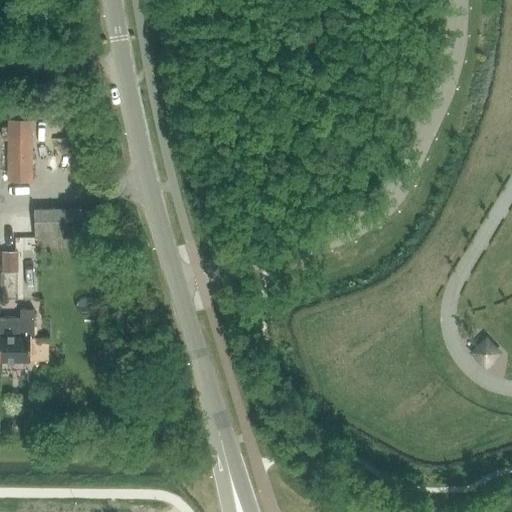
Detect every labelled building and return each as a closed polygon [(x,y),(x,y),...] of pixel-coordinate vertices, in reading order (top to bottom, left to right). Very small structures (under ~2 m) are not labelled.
[(9,120),(8,135),(8,181),(30,181),(31,120),(9,120)] [(33,210),(34,238),(90,237),(89,209),(33,210)] [(105,241),(85,241),(85,243),(85,255),(88,255),(105,255),(105,241)] [(1,273),(17,273),(18,252),(1,252),(1,273)] [(0,361),(30,361),(30,337),(34,337),(34,309),(20,309),(20,317),(0,317),(0,361)] [(485,336),(467,352),(484,370),(502,353),(485,336)] [(48,337),(34,337),(30,337),(30,361),(48,361),(48,337)]
